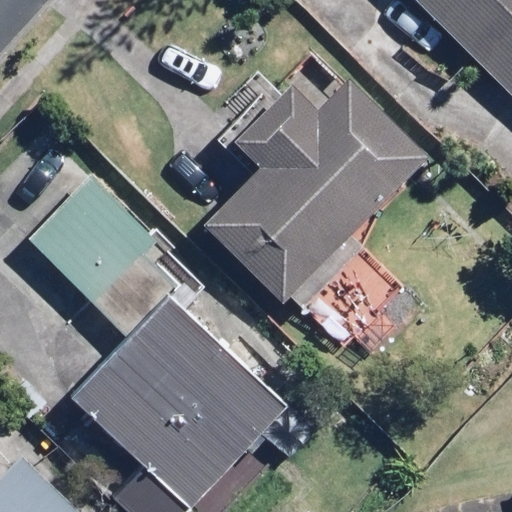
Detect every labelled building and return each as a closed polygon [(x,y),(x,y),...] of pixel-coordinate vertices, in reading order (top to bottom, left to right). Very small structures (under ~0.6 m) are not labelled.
[(511,0),(423,0),(511,85),(511,0)] [(319,117),(289,89),(241,139),(271,167),(213,227),(291,302),(430,159),(351,84),(319,117)] [(154,247),(87,182),(32,238),(100,303),(154,247)] [(177,294),(83,391),(200,504),(294,406),(177,294)] [(126,511),(191,511),(200,504),(150,456),(111,496),(126,511)] [(78,511),(26,461),(0,487),(0,511),(78,511)]
